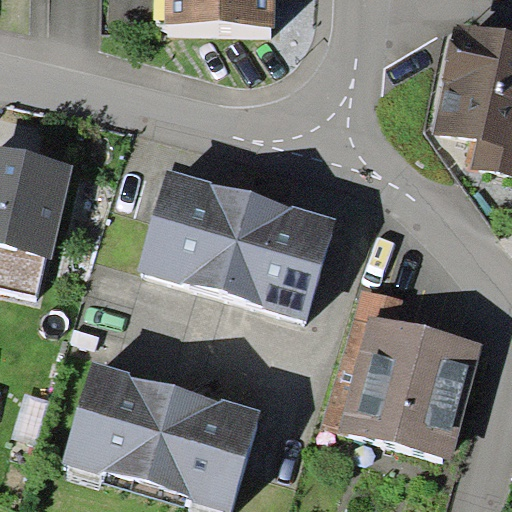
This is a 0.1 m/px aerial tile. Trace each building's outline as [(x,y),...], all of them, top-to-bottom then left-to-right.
[(275,23),(274,0),(163,0),(163,22),(275,23)] [(511,35),(455,24),(452,39),(450,38),(446,58),(448,58),(434,132),(477,141),(472,168),(511,175),(511,35)] [(74,164),(0,147),(0,287),(36,295),(45,256),(52,258),(74,164)] [(336,218),(167,169),(137,271),(306,320),(336,218)] [(397,317),(402,301),(363,289),(325,422),(341,427),(341,429),(451,461),(485,342),(397,317)] [(231,511),(261,410),(93,359),(62,462),(222,511),(231,511)]
